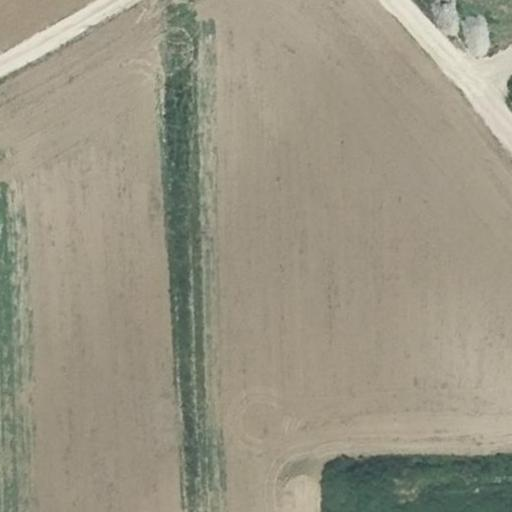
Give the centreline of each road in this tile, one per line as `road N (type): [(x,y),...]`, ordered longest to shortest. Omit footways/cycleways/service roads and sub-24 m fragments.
road 1 (track): [(511,135),(394,0)]
road 2 (track): [(0,62),(113,0)]
